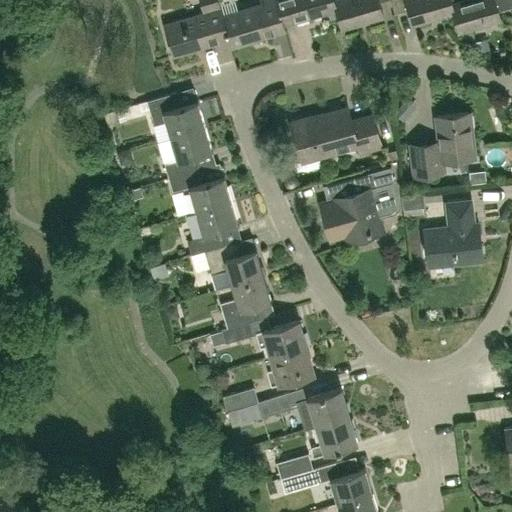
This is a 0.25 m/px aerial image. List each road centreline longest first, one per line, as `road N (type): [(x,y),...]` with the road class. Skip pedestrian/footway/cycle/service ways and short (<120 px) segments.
road 1 (residential): [(429,371),(390,367),(298,255),(256,166),(239,108),(244,86),(307,65),(377,57),(511,79)]
road 2 (residential): [(423,511),(435,469),(429,371)]
road 3 (residential): [(429,371),(455,364),(477,345),(511,281)]
